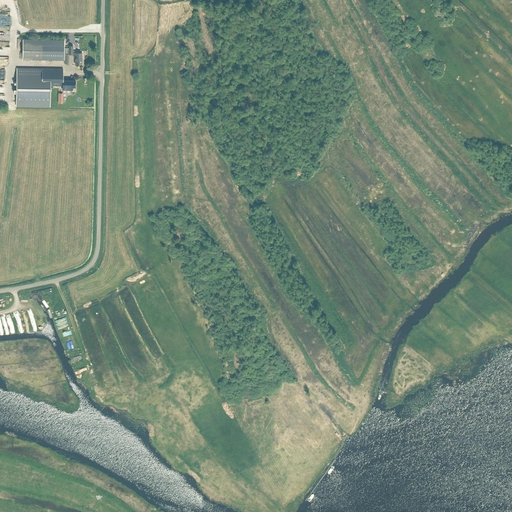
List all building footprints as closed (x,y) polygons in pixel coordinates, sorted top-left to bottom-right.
[(22,38),(22,58),(64,59),(64,56),(69,56),(69,53),(73,53),(73,45),(69,45),(69,48),(64,48),(64,39),(22,38)] [(11,44),(0,44),(0,55),(12,54),(11,44)] [(74,57),(75,57),(75,63),(82,63),(82,52),(74,52),(74,57)] [(72,89),(72,86),(75,86),(75,80),(67,79),(67,80),(63,80),(63,68),(17,67),(16,105),(50,106),(50,85),(63,85),(63,84),(67,84),(67,89),(72,89)] [(70,329),(61,333),(63,339),(73,336),(70,329)]
